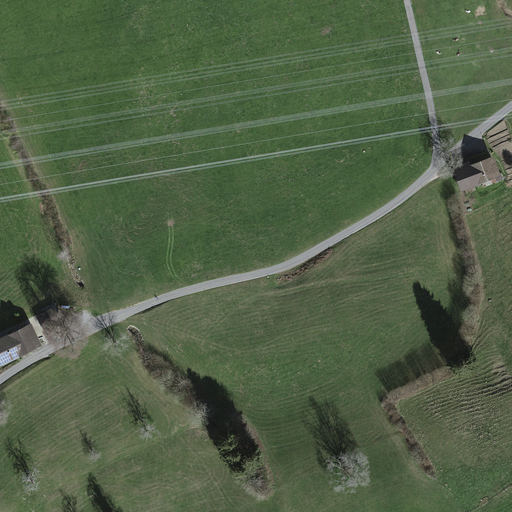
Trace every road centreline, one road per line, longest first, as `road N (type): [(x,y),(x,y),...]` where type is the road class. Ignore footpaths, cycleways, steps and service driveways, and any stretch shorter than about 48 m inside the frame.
road 1 (unclassified): [(511,107),(367,222),(285,266),(89,327),(0,384)]
road 2 (track): [(406,0),(438,166)]
